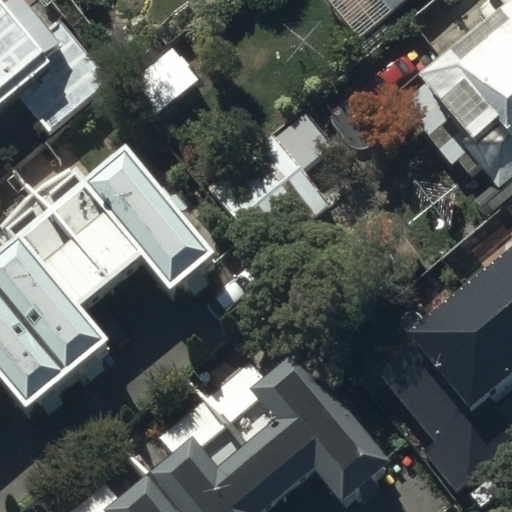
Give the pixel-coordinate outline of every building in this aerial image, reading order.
[(415,0),(380,0),(396,17),(415,0)] [(0,122),(27,99),(57,133),(114,84),(64,25),(51,37),(22,4),(7,16),(0,7),(0,122)] [(511,48),(465,88),(453,74),(427,96),(447,119),(468,101),(493,129),(463,154),(503,201),(511,193),(511,48)] [(273,156),(211,206),(269,279),(332,228),(273,156)] [(221,271),(128,163),(92,193),(72,169),(0,230),(0,233),(18,254),(0,268),(0,396),(4,393),(34,428),(115,359),(86,326),(146,274),(176,309),(221,271)] [(424,268),(386,223),(339,262),(377,307),(424,268)] [(511,239),(479,276),(511,307),(511,239)] [(289,511),(321,486),(342,511),(356,511),(394,481),(304,370),(258,408),(282,438),(225,485),(200,455),(130,511),(289,511)]
